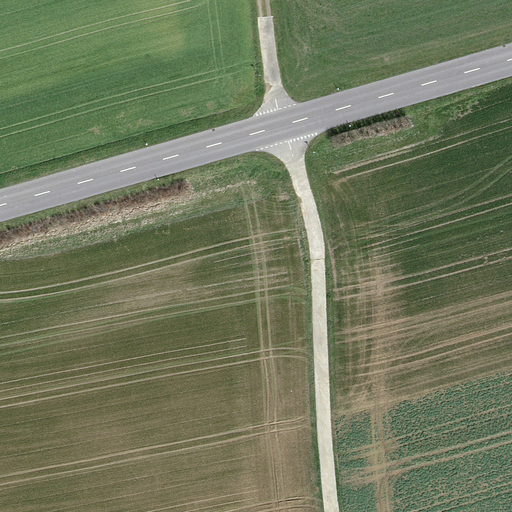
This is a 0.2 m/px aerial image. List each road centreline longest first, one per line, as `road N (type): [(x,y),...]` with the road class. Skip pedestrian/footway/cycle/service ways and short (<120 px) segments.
road 1 (tertiary): [(0,205),(511,61)]
road 2 (track): [(332,511),(318,272),(287,124)]
road 3 (track): [(280,126),(263,0)]
